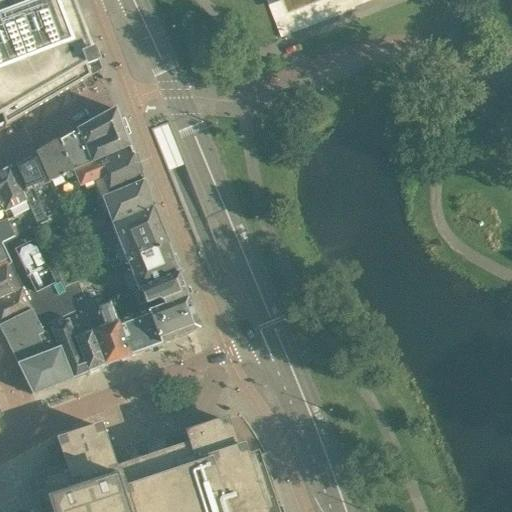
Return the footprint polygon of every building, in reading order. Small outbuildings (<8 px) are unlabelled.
[(0,0),(0,126),(3,124),(4,126),(99,71),(92,53),(72,0),(0,0)] [(79,136),(90,164),(129,147),(115,110),(78,132),(80,136),(79,136)] [(60,143),(73,172),(90,164),(79,136),(73,139),(72,137),(73,136),(73,135),(60,143)] [(48,183),(56,200),(80,190),(79,188),(73,172),(60,143),(59,143),(36,156),(48,183)] [(141,181),(129,147),(90,164),(73,172),(79,188),(101,179),(107,195),(141,181)] [(33,190),(48,183),(36,156),(12,169),(29,209),(38,226),(64,215),(59,204),(42,210),(33,190)] [(0,198),(9,219),(29,209),(12,169),(0,175),(0,198)] [(90,221),(94,231),(151,208),(141,181),(107,195),(95,201),(101,216),(90,221)] [(0,222),(9,219),(0,198),(0,222)] [(151,208),(94,231),(89,233),(97,253),(112,247),(114,252),(115,251),(118,259),(117,258),(105,263),(107,270),(111,268),(119,265),(121,264),(166,245),(151,208)] [(0,245),(15,238),(38,226),(29,209),(9,219),(0,222),(0,245)] [(0,245),(0,268),(24,257),(47,246),(38,226),(15,238),(0,245)] [(129,295),(132,294),(178,276),(177,272),(166,245),(121,264),(125,275),(121,277),(129,295)] [(0,268),(0,299),(57,271),(47,246),(24,257),(0,268)] [(64,287),(57,271),(0,299),(0,325),(47,302),(66,292),(65,287),(64,287)] [(75,316),(83,313),(104,304),(92,275),(90,276),(65,287),(66,292),(75,316)] [(163,308),(187,299),(178,276),(132,294),(137,306),(144,304),(145,305),(158,300),(161,302),(163,308)] [(50,329),(66,320),(75,316),(66,292),(47,302),(0,325),(0,329),(9,348),(42,332),(50,329)] [(158,300),(145,305),(160,346),(199,330),(187,299),(163,308),(161,302),(158,300)] [(104,366),(131,356),(114,314),(109,302),(104,304),(83,313),(104,366)] [(137,307),(114,314),(131,356),(160,346),(145,305),(144,304),(137,306),(137,307)] [(87,373),(104,366),(83,313),(75,316),(66,320),(87,373)] [(68,380),(87,373),(66,320),(50,329),(68,380)] [(32,395),(68,380),(50,329),(42,332),(51,350),(17,364),(32,395)] [(51,350),(42,332),(9,348),(17,364),(51,350)] [(270,511),(269,511),(251,457),(245,459),(241,447),(235,449),(225,420),(186,433),(190,445),(129,465),(113,470),(99,427),(59,440),(61,445),(48,449),(55,469),(32,477),(37,493),(32,495),(37,511),(270,511)]
